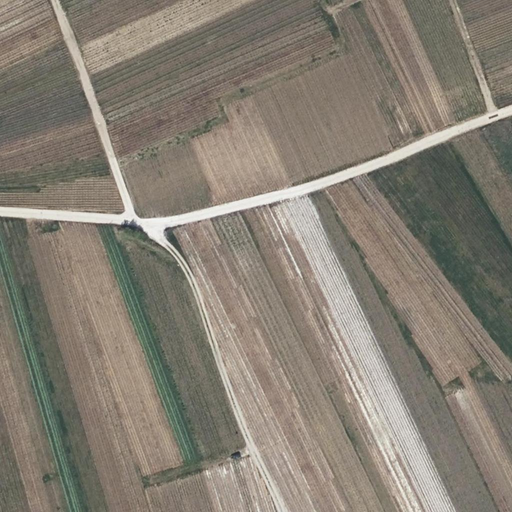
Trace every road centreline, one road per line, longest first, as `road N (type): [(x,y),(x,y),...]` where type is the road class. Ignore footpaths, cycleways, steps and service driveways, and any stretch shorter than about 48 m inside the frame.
road 1 (track): [(52,0),(133,221),(169,246),(193,280),(278,511)]
road 2 (track): [(511,109),(336,179),(205,211),(133,221),(0,210)]
